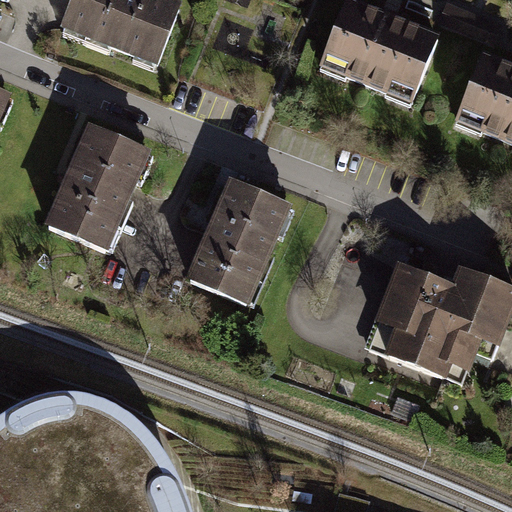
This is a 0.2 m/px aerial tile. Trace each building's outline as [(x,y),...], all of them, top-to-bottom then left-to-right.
[(153,0),(80,0),(64,42),(163,79),(186,12),(153,0)] [(504,29),(447,6),(439,27),(496,50),(504,29)] [(352,7),(325,78),(418,115),(444,44),(352,7)] [(511,71),(486,61),(459,132),(511,154),(511,71)] [(0,101),(0,140),(14,107),(0,101)] [(92,133),(46,234),(112,264),(158,162),(92,133)] [(232,185),(185,289),(249,318),(296,214),(232,185)] [(402,274),(371,356),(393,364),(391,370),(452,392),(456,377),(474,385),(486,353),(505,360),(511,341),(511,295),(464,277),(457,295),(402,274)] [(0,511),(192,511),(192,507),(180,478),(173,462),(148,432),(126,414),(103,401),(81,394),(55,396),(25,403),(0,416),(0,511)] [(369,511),(372,503),(340,495),(334,511),(369,511)]
